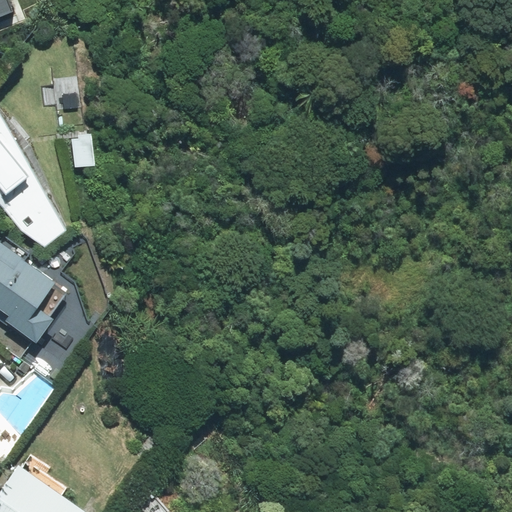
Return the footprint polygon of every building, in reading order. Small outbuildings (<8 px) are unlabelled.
[(0,0),(0,19),(10,15),(4,0),(0,0)] [(0,205),(22,244),(58,224),(0,119),(0,205)] [(0,320),(18,332),(49,284),(0,252),(0,320)] [(10,464),(0,482),(0,511),(76,511),(82,502),(10,464)] [(169,511),(151,493),(130,511),(169,511)]
